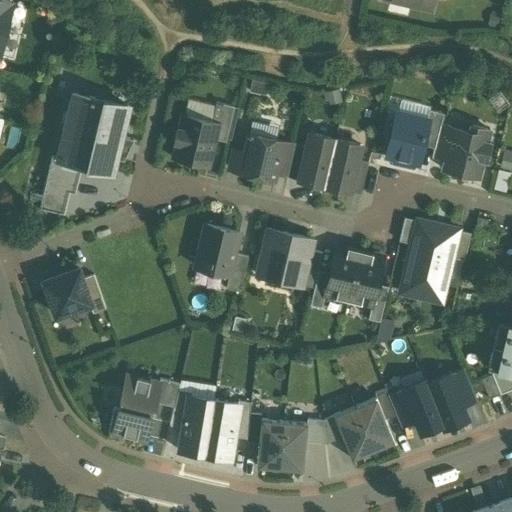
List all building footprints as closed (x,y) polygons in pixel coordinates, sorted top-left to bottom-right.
[(0,0),(0,28),(5,29),(11,2),(0,0)] [(128,105),(73,92),(58,155),(57,158),(76,162),(112,171),(128,105)] [(234,106),(216,102),(212,120),(218,122),(214,138),(225,141),(234,106)] [(443,112),(429,109),(427,118),(428,119),(422,144),(434,147),(440,123),(443,112)] [(427,118),(397,111),(394,121),(389,124),(387,135),(390,139),(386,155),(417,162),(422,144),(428,119),(427,118)] [(212,120),(183,114),(180,129),(177,128),(173,142),(176,142),(173,157),(207,165),(214,138),(218,122),(212,120)] [(452,126),(440,123),(434,147),(432,157),(444,160),(452,126)] [(489,129),(470,124),(469,130),(452,126),(444,160),(442,168),(478,177),(489,129)] [(283,140),(248,131),(244,150),(238,173),(273,181),(275,173),(283,140)] [(335,138),(310,132),(306,146),(299,178),(299,179),(324,185),(335,138)] [(360,144),(335,138),(324,185),(349,191),(349,189),(356,158),(360,144)] [(295,142),(283,140),(275,173),(287,176),(287,175),(295,144),(295,142)] [(306,146),(295,144),(287,175),(299,178),(306,146)] [(244,150),(232,147),(227,170),(238,173),(244,150)] [(58,155),(52,154),(39,207),(64,213),(76,162),(57,158),(58,155)] [(368,161),(356,158),(349,189),(361,192),(368,161)] [(459,229),(404,216),(398,240),(409,243),(398,292),(442,301),(452,256),(458,231),(459,229)] [(239,231),(204,222),(194,265),(229,273),(234,252),(239,231)] [(313,238),(267,227),(256,273),(302,284),(310,249),(313,238)] [(458,231),(452,256),(465,259),(471,234),(458,231)] [(359,249),(336,244),(329,272),(324,293),(347,299),(359,249)] [(322,252),(310,249),(302,284),(314,287),(318,269),(322,252)] [(383,255),(359,249),(347,299),(371,305),(376,283),(383,255)] [(248,255),(234,252),(229,273),(226,287),(239,290),(248,255)] [(79,268),(44,280),(56,315),(91,303),(83,279),(79,268)] [(329,272),(318,269),(314,287),(310,304),(321,307),(324,293),(329,272)] [(95,275),(83,279),(91,303),(94,312),(106,308),(95,275)] [(388,285),(376,283),(371,305),(368,318),(379,321),(388,285)] [(511,325),(510,325),(510,324),(498,321),(493,344),(511,348),(511,325)] [(511,348),(493,344),(487,367),(511,372),(511,348)] [(463,367),(449,373),(462,407),(477,401),(463,367)] [(511,372),(493,368),(492,373),(500,394),(511,388),(511,372)] [(159,381),(127,373),(118,407),(114,406),(108,429),(145,438),(154,401),(159,381)] [(449,373),(426,382),(443,423),(445,427),(467,417),(462,407),(449,373)] [(500,394),(492,373),(481,378),(489,398),(500,394)] [(179,382),(160,377),(159,381),(154,401),(174,405),(177,388),(179,382)] [(425,379),(402,388),(416,421),(420,432),(443,423),(426,382),(425,379)] [(191,390),(177,388),(174,405),(169,424),(183,426),(188,394),(191,390)] [(376,397),(385,418),(396,414),(388,394),(386,388),(374,393),(376,397)] [(402,388),(388,394),(396,414),(401,427),(416,421),(402,388)] [(204,453),(213,398),(188,394),(183,426),(179,448),(204,453)] [(372,448),(393,440),(385,418),(376,397),(355,406),(372,448)] [(237,402),(213,398),(204,453),(229,457),(233,435),(239,402),(237,402)] [(233,435),(247,437),(249,412),(251,401),(238,399),(237,402),(239,402),(233,435)] [(351,456),(372,448),(355,406),(334,413),(343,436),(351,456)] [(249,412),(247,437),(247,440),(259,440),(261,417),(261,413),(249,412)] [(343,436),(334,413),(323,419),(324,443),(343,436)] [(284,419),(261,417),(259,440),(256,464),(279,466),(284,419)] [(323,419),(308,417),(307,421),(305,441),(324,443),(323,419)] [(307,421),(284,419),(279,466),(303,468),(305,441),(307,421)] [(511,511),(511,497),(492,504),(495,511),(511,511)]
